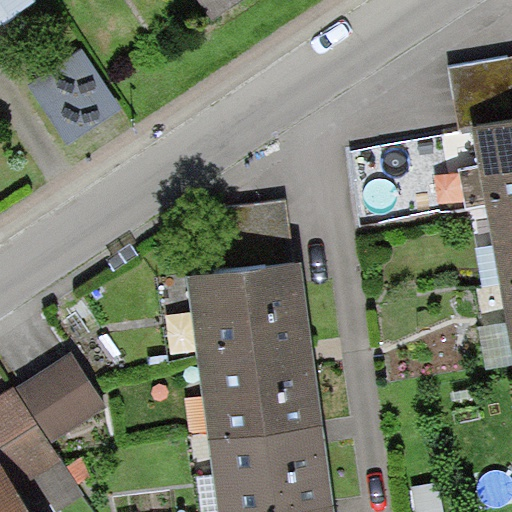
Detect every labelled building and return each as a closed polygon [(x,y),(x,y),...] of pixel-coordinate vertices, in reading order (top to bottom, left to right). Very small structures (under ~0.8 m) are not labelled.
[(0,0),(0,19),(26,0),(0,0)] [(95,54),(41,89),(76,141),(130,106),(95,54)] [(460,95),(511,86),(511,64),(511,57),(456,66),(460,95)] [(511,86),(460,95),(465,123),(481,121),(511,115),(511,86)] [(496,202),(511,199),(511,115),(481,121),(496,202)] [(445,175),(396,182),(401,216),(450,209),(445,175)] [(229,235),(283,228),(279,199),(225,206),(229,235)] [(508,282),(511,281),(511,199),(496,202),(508,282)] [(283,228),(229,235),(233,265),(287,258),(283,228)] [(113,272),(140,256),(132,244),(106,261),(113,272)] [(209,352),(313,339),(302,256),(287,258),(233,265),(199,270),(209,352)] [(220,432),(323,420),(313,339),(209,352),(220,432)] [(54,371),(85,422),(117,402),(86,352),(54,371)] [(85,422),(54,371),(25,389),(55,440),(85,422)] [(55,440),(25,389),(0,404),(0,456),(2,460),(14,479),(62,449),(55,440)] [(230,511),(333,499),(323,420),(220,432),(230,511)] [(35,511),(14,479),(2,460),(0,461),(0,511),(35,511)] [(334,511),(333,499),(230,511),(229,511),(334,511)]
